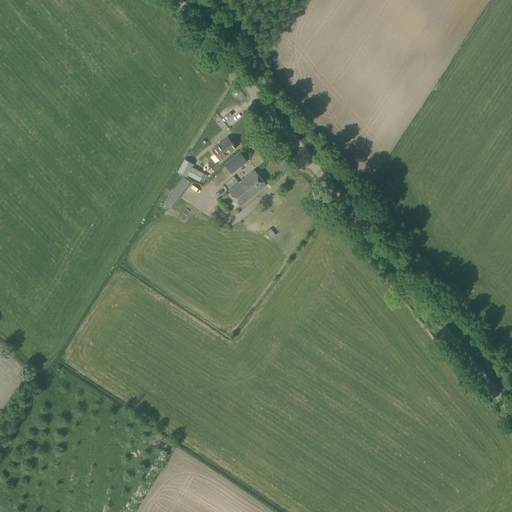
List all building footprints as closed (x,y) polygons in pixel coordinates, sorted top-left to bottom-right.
[(231,137),(228,139),(227,138),(212,150),(220,160),(236,148),(235,147),(237,145),(231,137)] [(231,174),(246,161),(240,153),(224,165),(231,174)] [(190,167),(186,175),(202,183),(207,175),(190,167)] [(240,206),(266,185),(254,171),(228,192),(240,206)] [(172,209),(191,183),(183,176),(164,202),(172,209)] [(270,229),(266,232),(271,239),(275,235),(270,229)]
